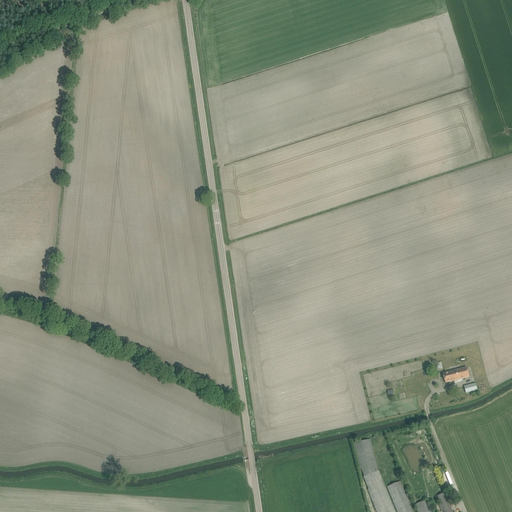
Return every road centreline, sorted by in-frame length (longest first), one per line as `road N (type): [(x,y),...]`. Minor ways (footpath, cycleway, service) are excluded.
road 1 (tertiary): [(259,511),(185,0)]
road 2 (track): [(511,380),(432,411),(283,444),(249,443)]
road 3 (track): [(0,305),(244,406)]
road 4 (track): [(406,188),(221,249)]
road 5 (track): [(129,0),(0,44)]
